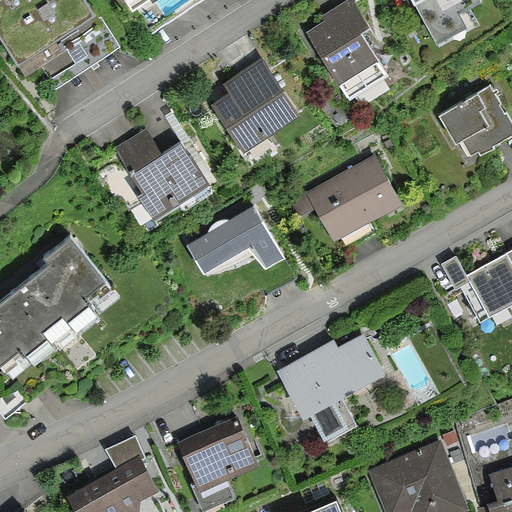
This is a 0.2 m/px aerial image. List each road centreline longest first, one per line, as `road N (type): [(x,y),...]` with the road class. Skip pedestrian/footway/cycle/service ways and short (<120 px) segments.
road 1 (residential): [(0,468),(266,337),(511,197)]
road 2 (residential): [(62,135),(273,0)]
